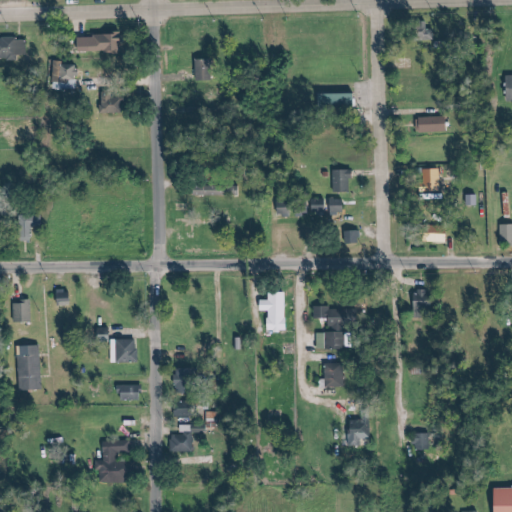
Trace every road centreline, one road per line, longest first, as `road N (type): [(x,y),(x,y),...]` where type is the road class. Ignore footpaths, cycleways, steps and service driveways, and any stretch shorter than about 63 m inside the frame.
road 1 (residential): [(153,511),(159,239),(151,0)]
road 2 (residential): [(0,13),(417,0)]
road 3 (residential): [(511,261),(157,268)]
road 4 (residential): [(385,263),(374,0)]
road 5 (residential): [(157,268),(0,268)]
